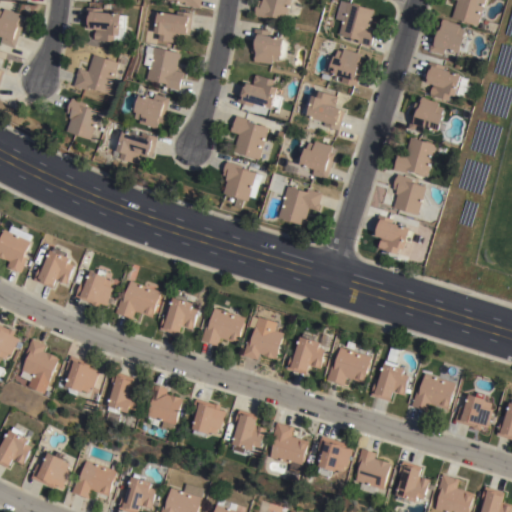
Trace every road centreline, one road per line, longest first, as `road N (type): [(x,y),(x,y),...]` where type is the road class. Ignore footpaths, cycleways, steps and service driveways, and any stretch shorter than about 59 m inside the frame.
road 1 (primary): [(0,153),(32,174),(167,228),(511,335)]
road 2 (residential): [(511,466),(65,325),(0,292)]
road 3 (residential): [(416,0),(332,282)]
road 4 (residential): [(225,0),(193,149)]
